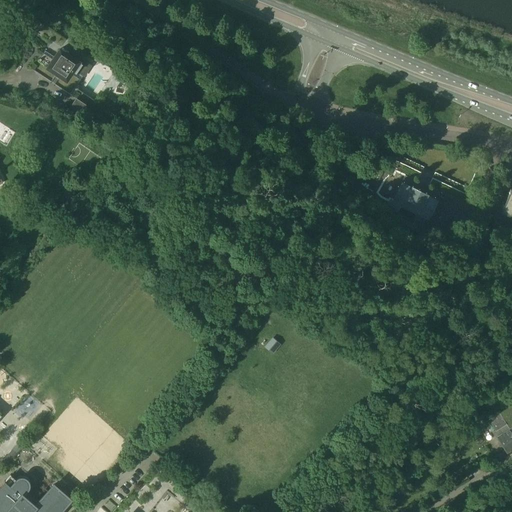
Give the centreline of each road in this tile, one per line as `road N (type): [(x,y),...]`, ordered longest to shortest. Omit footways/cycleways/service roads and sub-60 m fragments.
road 1 (tertiary): [(511,146),(302,107)]
road 2 (unclassified): [(302,107),(139,0)]
road 3 (primary): [(511,102),(336,30)]
road 4 (primary): [(338,47),(511,118)]
